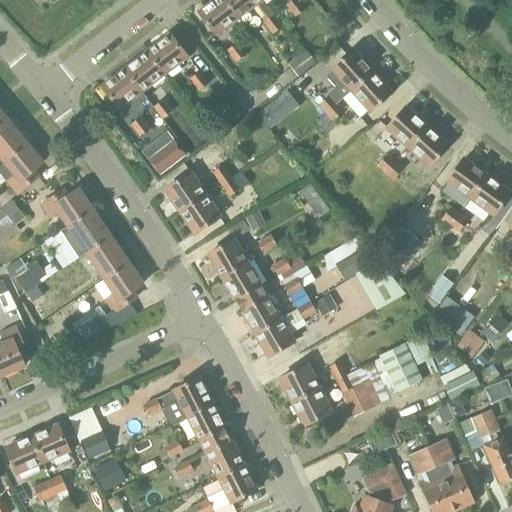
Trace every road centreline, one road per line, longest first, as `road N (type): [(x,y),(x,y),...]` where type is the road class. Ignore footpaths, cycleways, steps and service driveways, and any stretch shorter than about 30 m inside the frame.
road 1 (residential): [(201,323),(41,91)]
road 2 (residential): [(0,411),(201,323)]
road 3 (residential): [(300,511),(254,409),(201,323)]
road 4 (residential): [(511,141),(453,93),(368,0)]
road 5 (residential): [(41,91),(161,0)]
